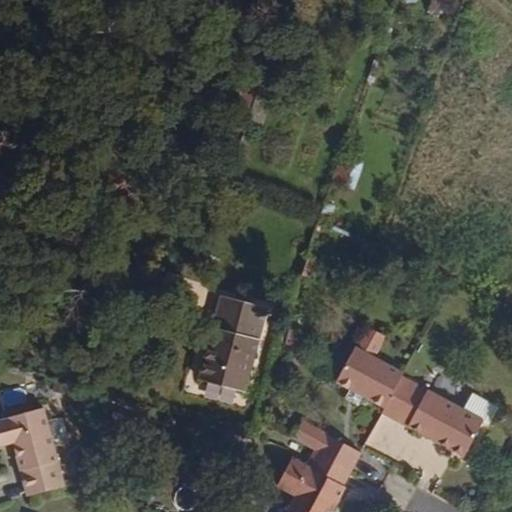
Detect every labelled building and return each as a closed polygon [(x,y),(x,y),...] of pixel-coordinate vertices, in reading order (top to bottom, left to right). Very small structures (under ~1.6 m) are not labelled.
[(254,114),(256,69),(227,67),(224,112),(254,114)] [(248,382),(274,300),(227,285),(202,370),(248,382)] [(381,410),(400,375),(403,370),(353,342),(331,382),(381,410)] [(488,424),(400,375),(381,410),(469,459),(488,424)] [(51,416),(48,404),(0,416),(0,442),(0,443),(12,441),(26,495),(68,483),(57,438),(51,416)] [(70,435),(63,412),(51,416),(57,438),(70,435)] [(361,445),(328,423),(315,446),(351,466),(361,445)] [(351,466),(315,446),(308,460),(343,480),(351,466)] [(326,511),(343,480),(308,460),(291,450),(274,482),(292,492),(280,511),(326,511)]
